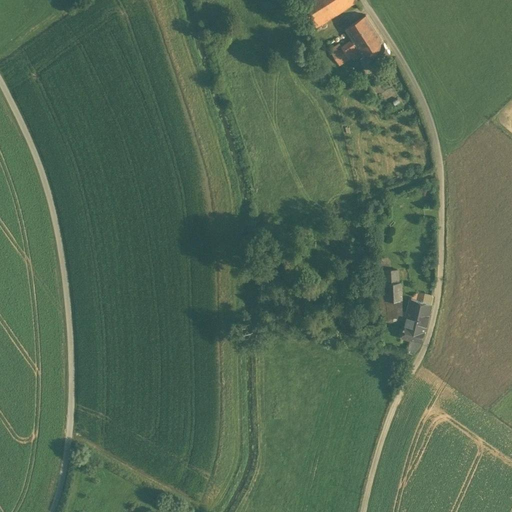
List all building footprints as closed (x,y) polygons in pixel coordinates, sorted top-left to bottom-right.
[(300,0),(311,17),(317,25),(356,0),(300,0)] [(364,16),(346,27),(355,41),(376,28),(369,18),(367,14),(363,16),(364,16)] [(376,28),(355,41),(364,56),(361,58),(367,67),(391,51),(376,28)] [(380,300),(403,299),(402,268),(379,268),(380,300)] [(432,304),(412,299),(405,325),(426,331),(432,304)] [(426,331),(405,325),(403,336),(423,341),(426,331)]
